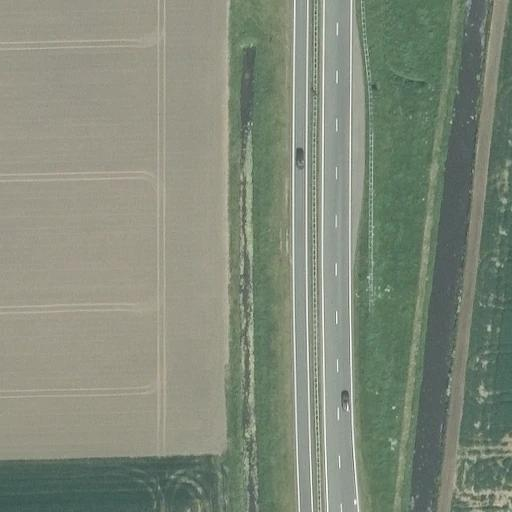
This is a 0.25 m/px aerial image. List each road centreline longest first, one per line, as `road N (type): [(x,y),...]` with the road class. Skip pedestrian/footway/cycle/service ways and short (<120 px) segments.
road 1 (trunk): [(300,0),(297,252),(307,511)]
road 2 (trunk): [(342,511),(336,0)]
